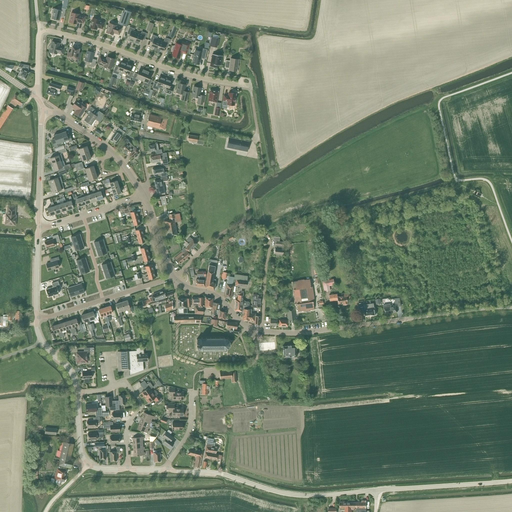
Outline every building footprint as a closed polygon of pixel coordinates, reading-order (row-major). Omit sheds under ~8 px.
[(54,9),(52,9),(51,13),(53,14),(51,18),(53,19),(53,20),(57,21),(57,20),(59,20),(60,17),(63,18),(65,9),(62,8),(61,10),(54,9)] [(125,10),(120,24),(126,26),(131,12),(125,10)] [(69,22),(76,24),(77,22),(83,23),(85,16),(78,15),(78,14),(71,13),(69,22)] [(90,28),(97,30),(97,27),(102,29),(104,22),(99,21),(99,20),(93,18),(90,28)] [(106,33),(113,35),(113,33),(119,35),(121,28),(116,26),(116,25),(109,23),(106,33)] [(131,41),(130,42),(133,43),(137,33),(134,31),(135,29),(129,27),(127,33),(130,34),(128,40),(131,41)] [(145,39),(147,33),(141,32),(141,34),(137,33),(133,43),(136,44),(136,43),(139,45),(142,38),(145,39)] [(153,50),(156,51),(160,40),(156,39),(157,37),(152,35),(150,41),(153,42),(151,48),(153,49),(153,50)] [(212,37),(210,46),(217,48),(219,39),(212,37)] [(167,47),(170,41),(170,39),(165,38),(164,42),(160,40),(156,51),(159,52),(159,51),(162,52),(165,46),(167,47)] [(51,41),(52,41),(51,45),(50,45),(49,48),(50,49),(49,52),(49,51),(49,52),(57,54),(57,53),(63,54),(64,47),(58,46),(59,43),(51,41)] [(172,56),(180,58),(181,53),(186,54),(190,44),(182,41),(181,45),(176,43),(175,46),(174,45),(172,50),(173,51),(172,56)] [(79,49),(72,47),(71,53),(68,52),(67,56),(76,59),(75,62),(78,63),(81,53),(78,52),(79,49)] [(192,62),(199,64),(201,58),(205,59),(207,49),(201,48),(200,51),(195,50),(194,55),(193,54),(191,58),(192,58),(193,59),(192,62)] [(94,53),(87,51),(85,60),(85,61),(85,62),(86,63),(88,64),(89,63),(89,62),(91,62),(90,66),(94,67),(96,60),(92,59),(94,53)] [(210,67),(217,68),(217,65),(220,65),(222,56),(212,54),(210,67)] [(114,59),(107,57),(106,59),(100,57),(98,64),(104,66),(104,67),(111,69),(114,59)] [(229,70),(237,71),(239,60),(230,58),(230,61),(226,60),(225,68),(229,68),(229,70)] [(119,72),(122,73),(126,63),(124,62),(123,62),(120,61),(118,68),(115,67),(113,72),(118,74),(119,72)] [(126,63),(122,73),(126,75),(125,77),(130,79),(132,73),(130,72),(132,66),(129,65),(129,64),(126,63)] [(22,69),(18,76),(25,80),(29,72),(28,72),(29,66),(20,64),(18,67),(22,69)] [(138,79),(141,81),(146,70),(143,69),(143,70),(140,69),(137,75),(134,74),(132,79),(137,82),(138,79)] [(146,70),(141,81),(145,82),(144,85),(149,87),(151,81),(149,80),(151,74),(148,72),(149,72),(146,70)] [(158,87),(162,88),(166,78),(163,77),(163,78),(160,77),(157,83),(155,82),(153,88),(158,89),(158,87)] [(166,78),(162,88),(166,90),(165,92),(170,94),(172,88),(169,87),(171,81),(168,80),(169,79),(166,78)] [(78,81),(76,90),(81,91),(84,83),(78,81)] [(46,93),(55,96),(57,91),(59,91),(61,87),(50,83),(48,88),(48,87),(46,93)] [(185,85),(178,83),(176,92),(182,94),(180,100),(186,101),(189,92),(184,91),(185,85)] [(73,96),(75,89),(67,87),(66,91),(71,92),(70,95),(73,96)] [(201,88),(194,87),(192,97),(198,98),(197,104),(203,105),(204,96),(199,95),(201,88)] [(218,91),(210,90),(208,101),(216,103),(218,91)] [(229,93),(228,96),(224,95),(222,105),(227,106),(227,104),(230,105),(231,106),(233,106),(234,105),(235,104),(235,102),(236,94),(229,93)] [(22,107),(25,101),(15,95),(10,102),(16,106),(17,104),(22,107)] [(82,102),(81,104),(76,100),(72,107),(76,110),(74,113),(80,117),(89,104),(86,102),(85,104),(82,102)] [(0,129),(13,109),(8,106),(0,117),(0,129)] [(99,111),(98,112),(90,106),(86,113),(88,115),(84,120),(91,125),(95,119),(99,122),(104,115),(99,111)] [(141,122),(143,113),(132,111),(130,120),(141,122)] [(167,119),(149,115),(146,125),(159,129),(159,128),(164,130),(167,119)] [(116,132),(114,134),(110,140),(116,144),(122,136),(125,132),(119,128),(116,132)] [(65,143),(69,142),(72,141),(70,134),(67,135),(66,131),(59,133),(62,142),(65,141),(65,143)] [(57,146),(57,145),(60,144),(60,143),(62,142),(59,133),(53,135),(54,139),(51,140),(54,147),(57,146)] [(203,145),(204,141),(197,140),(198,136),(188,135),(187,141),(196,142),(196,144),(203,145)] [(229,137),(227,148),(247,152),(249,142),(229,137)] [(137,149),(137,148),(137,147),(136,148),(128,141),(129,140),(128,139),(127,140),(126,139),(123,142),(121,144),(123,146),(121,148),(124,150),(124,151),(125,153),(126,152),(129,155),(132,158),(134,156),(135,157),(138,155),(136,154),(138,152),(137,149)] [(159,150),(157,144),(148,146),(149,152),(156,151),(157,154),(162,154),(161,150),(159,150)] [(80,155),(89,152),(87,146),(78,149),(80,155)] [(60,154),(66,152),(65,149),(58,151),(59,154),(58,155),(50,158),(52,164),(60,161),(63,161),(60,154)] [(91,158),(89,152),(80,155),(82,161),(91,158)] [(163,155),(160,156),(150,157),(151,163),(162,161),(163,164),(168,163),(167,158),(164,159),(163,155)] [(62,167),(60,161),(52,164),(54,170),(57,169),(58,172),(66,170),(71,168),(69,164),(63,166),(64,167),(62,167)] [(87,175),(95,172),(93,166),(85,169),(87,175)] [(167,172),(164,172),(163,170),(164,170),(163,167),(152,169),(153,175),(160,174),(160,177),(167,176),(167,172)] [(87,175),(89,181),(97,178),(95,172),(87,175)] [(160,178),(160,179),(154,180),(157,194),(165,193),(163,182),(167,181),(167,177),(160,178)] [(49,180),(51,186),(59,184),(57,178),(49,180)] [(111,189),(119,187),(117,181),(110,183),(109,182),(105,184),(106,186),(110,185),(111,188),(111,189)] [(61,190),(61,189),(64,189),(62,183),(59,184),(51,186),(53,193),(61,190)] [(103,199),(103,198),(106,197),(104,191),(103,186),(100,187),(98,187),(99,192),(95,193),(94,193),(97,200),(103,199)] [(121,193),(119,187),(111,189),(111,188),(107,190),(108,192),(112,190),(113,195),(121,193)] [(89,195),(91,202),(97,200),(94,193),(95,193),(94,189),(92,189),(93,193),(89,195)] [(85,204),(91,202),(89,195),(88,190),(86,191),(87,195),(84,197),(83,197),(85,204)] [(79,206),(85,204),(83,197),(84,197),(82,192),(80,193),(81,195),(73,198),(75,204),(78,203),(79,206)] [(159,206),(167,205),(165,196),(157,198),(159,206)] [(60,204),(62,212),(68,210),(66,202),(64,198),(62,199),(64,203),(60,204)] [(54,206),(56,214),(62,212),(60,204),(58,200),(56,201),(58,205),(54,206)] [(49,216),(56,214),(54,206),(53,202),(50,203),(52,207),(47,208),(49,216)] [(15,215),(16,207),(8,207),(7,215),(6,215),(5,225),(15,226),(16,215),(15,215)] [(130,212),(132,219),(139,217),(137,211),(130,212)] [(174,222),(181,221),(179,213),(174,214),(168,215),(169,220),(164,221),(168,237),(177,235),(174,222)] [(132,219),(133,222),(131,223),(131,226),(134,225),(134,226),(140,224),(139,217),(132,219)] [(144,235),(142,229),(135,230),(137,237),(144,235)] [(193,248),(197,244),(197,243),(195,241),(191,238),(194,235),(191,232),(185,238),(188,241),(190,242),(189,244),(193,248)] [(80,234),(71,237),(73,244),(82,241),(80,234)] [(122,241),(119,234),(113,236),(115,243),(122,241)] [(54,243),(60,241),(58,235),(52,236),(53,239),(44,242),(46,248),(55,245),(54,243)] [(139,244),(145,242),(144,235),(137,237),(139,244)] [(103,239),(94,242),(96,249),(105,246),(103,239)] [(82,241),(73,244),(75,251),(84,248),(82,241)] [(282,255),(284,242),(276,241),(275,248),(274,254),(282,255)] [(187,251),(189,253),(193,248),(189,244),(188,243),(185,247),(186,247),(185,249),(184,248),(182,251),(183,252),(184,253),(187,251)] [(105,246),(96,249),(98,256),(107,253),(105,246)] [(149,253),(147,247),(140,248),(142,255),(149,253)] [(186,259),(190,254),(187,251),(184,253),(183,252),(180,254),(185,260),(186,259)] [(144,262),(150,260),(149,253),(142,255),(144,262)] [(185,260),(180,254),(174,259),(175,260),(179,265),(185,260)] [(58,257),(51,259),(52,262),(46,264),(48,271),(59,268),(57,263),(60,262),(58,257)] [(85,258),(76,260),(78,267),(87,264),(85,258)] [(110,262),(101,265),(104,272),(113,269),(110,262)] [(87,264),(78,267),(81,274),(90,271),(87,264)] [(145,267),(143,268),(143,270),(146,269),(147,273),(154,271),(152,265),(145,267)] [(208,265),(206,281),(205,287),(214,291),(215,284),(215,279),(212,279),(214,266),(208,265)] [(113,269),(104,272),(106,279),(115,276),(113,269)] [(146,280),(149,280),(156,278),(154,271),(147,273),(148,276),(145,277),(146,280)] [(205,280),(205,276),(205,271),(197,272),(197,276),(199,276),(199,280),(196,280),(196,286),(205,287),(206,281),(205,280)] [(234,277),(234,279),(233,283),(235,283),(235,286),(246,287),(247,281),(247,276),(234,274),(234,277)] [(232,285),(234,277),(229,276),(227,284),(224,297),(231,299),(234,286),(232,285)] [(308,310),(314,309),(313,301),(312,297),(313,296),(313,292),(312,292),(311,292),(311,287),(310,279),(304,280),(301,280),(302,288),(299,289),(300,296),(294,297),(295,304),(297,304),(298,312),(303,311),(308,311),(308,310)] [(334,285),(333,279),(322,281),(324,292),(330,291),(329,286),(334,285)] [(53,287),(46,289),(48,297),(59,293),(57,289),(60,288),(58,281),(52,283),(53,287)] [(81,283),(75,286),(77,295),(84,292),(81,283)] [(75,286),(68,288),(71,297),(77,295),(75,286)] [(155,299),(155,301),(165,297),(165,296),(174,294),(173,291),(167,293),(167,291),(165,292),(164,290),(153,294),(154,299),(155,299)] [(242,306),(243,306),(249,306),(249,303),(248,302),(245,301),(243,301),(243,293),(239,293),(238,295),(237,300),(235,299),(234,311),(240,311),(240,314),(242,314),(242,306)] [(260,295),(261,293),(255,293),(255,294),(255,295),(253,295),(252,306),(260,307),(261,295),(260,295)] [(346,298),(350,298),(349,293),(341,294),(341,296),(337,297),(337,294),(329,295),(330,301),(337,300),(338,304),(342,303),(343,304),(347,304),(346,298)] [(155,301),(153,301),(151,297),(148,298),(149,299),(142,302),(143,305),(149,303),(150,305),(158,303),(159,304),(166,302),(165,298),(155,301)] [(183,309),(183,313),(187,313),(186,298),(177,299),(178,309),(183,309)] [(202,307),(203,298),(192,298),(192,304),(193,304),(193,305),(198,305),(198,306),(202,307)] [(212,308),(213,299),(205,298),(205,307),(212,308)] [(121,302),(124,310),(127,309),(128,313),(131,312),(130,309),(130,308),(127,300),(121,302)] [(118,312),(119,316),(120,317),(122,316),(121,311),(124,310),(121,302),(115,304),(118,312)] [(375,315),(374,308),(373,303),(364,305),(365,315),(371,314),(372,316),(375,315)] [(383,305),(384,308),(384,314),(397,312),(396,305),(391,306),(391,304),(383,305)] [(111,320),(110,316),(109,314),(112,313),(110,306),(104,308),(106,315),(107,317),(109,321),(108,321),(110,325),(113,332),(118,330),(115,324),(114,324),(112,320),(111,320)] [(249,306),(243,306),(243,312),(243,315),(243,320),(254,321),(254,324),(260,325),(260,316),(255,316),(255,314),(251,313),(251,309),(251,307),(249,306)] [(101,317),(106,315),(104,308),(98,310),(101,317)] [(289,320),(296,319),(294,308),(286,309),(288,320),(279,320),(279,326),(288,326),(288,323),(289,323),(289,320)] [(15,313),(15,315),(14,315),(14,313),(11,313),(8,313),(8,321),(14,321),(14,318),(15,318),(15,320),(16,320),(16,322),(22,322),(22,311),(16,311),(16,313),(15,313)] [(89,320),(95,318),(93,311),(87,313),(89,320)] [(225,319),(226,313),(219,311),(218,318),(225,319)] [(83,322),(87,321),(88,325),(90,331),(92,330),(90,324),(89,320),(87,313),(81,315),(83,322)] [(70,320),(74,333),(76,332),(75,329),(74,329),(74,327),(78,326),(76,318),(70,320)] [(71,334),(74,333),(70,320),(64,322),(66,330),(70,328),(71,330),(70,330),(71,334)] [(62,331),(66,330),(64,322),(58,324),(62,337),(64,336),(63,332),(62,333),(62,331)] [(240,330),(237,329),(237,323),(227,322),(226,328),(230,328),(229,332),(239,334),(240,330)] [(59,337),(62,337),(58,324),(52,326),(54,334),(58,332),(59,334),(58,334),(59,337)] [(131,340),(131,338),(129,334),(123,336),(125,342),(131,340)] [(228,339),(227,339),(227,340),(224,339),(224,338),(223,339),(220,339),(220,338),(219,338),(219,339),(215,339),(215,338),(215,339),(211,339),(211,338),(210,338),(210,339),(207,339),(207,338),(206,338),(206,339),(202,339),(202,338),(201,338),(201,339),(196,339),(196,342),(196,344),(196,347),(196,350),(201,350),(201,351),(202,351),(202,350),(206,350),(206,351),(207,351),(207,350),(210,350),(210,351),(211,351),(211,350),(215,350),(215,351),(215,350),(219,350),(219,351),(220,351),(220,350),(223,350),(223,351),(224,351),(224,350),(227,349),(227,350),(228,349),(227,349),(229,347),(230,347),(230,346),(229,346),(229,344),(229,343),(230,342),(229,342),(227,340),(228,339)] [(267,343),(267,351),(275,350),(275,342),(267,343)] [(259,351),(267,351),(267,343),(259,343),(259,351)] [(283,357),(297,356),(296,345),(291,346),(291,345),(287,346),(282,346),(283,357)] [(147,353),(144,354),(143,347),(136,348),(136,350),(128,351),(117,351),(119,371),(130,371),(130,375),(137,372),(137,371),(141,371),(144,370),(143,361),(148,361),(147,353)] [(76,357),(76,363),(83,363),(87,362),(87,352),(76,353),(77,357),(76,357)] [(236,382),(235,371),(231,371),(231,370),(219,372),(220,380),(231,378),(232,383),(236,382)] [(210,391),(210,384),(208,384),(205,383),(205,381),(200,381),(200,383),(202,384),(201,394),(208,394),(208,390),(210,391)] [(150,382),(144,386),(147,389),(141,393),(145,398),(153,392),(150,389),(153,387),(150,382)] [(184,391),(175,391),(175,388),(169,388),(168,395),(171,395),(171,400),(180,401),(180,400),(183,400),(184,391)] [(161,398),(159,395),(155,390),(153,392),(145,398),(148,402),(153,399),(155,401),(161,398)] [(119,405),(126,404),(125,395),(118,396),(119,402),(115,403),(116,410),(119,410),(119,405)] [(96,417),(102,416),(101,408),(96,408),(96,404),(85,404),(86,412),(95,412),(96,417)] [(168,405),(168,410),(173,410),(173,415),(183,416),(183,408),(174,408),(174,405),(168,405)] [(142,417),(151,421),(152,419),(153,419),(154,416),(144,412),(142,417)] [(100,423),(99,420),(102,420),(102,417),(93,418),(94,421),(87,421),(87,428),(96,427),(96,423),(100,423)] [(148,428),(149,428),(150,426),(149,425),(151,421),(142,417),(139,424),(148,428)] [(110,428),(110,432),(119,432),(119,425),(113,425),(113,422),(103,423),(103,426),(104,426),(104,428),(110,428)] [(147,430),(148,428),(139,424),(137,429),(147,433),(148,431),(147,430)] [(165,439),(162,443),(170,448),(174,443),(171,441),(174,437),(166,432),(162,437),(165,439)] [(115,443),(119,443),(119,436),(110,437),(110,446),(115,446),(115,443)] [(207,438),(207,441),(205,452),(216,453),(217,448),(214,448),(215,443),(212,443),(213,439),(207,438)] [(55,479),(55,480),(51,479),(51,482),(61,484),(61,481),(65,481),(66,477),(64,476),(66,471),(66,467),(70,468),(72,460),(70,459),(74,444),(63,442),(61,453),(57,452),(56,457),(60,458),(58,465),(57,469),(55,479)] [(99,447),(99,450),(99,459),(106,459),(105,450),(103,450),(103,446),(104,446),(104,442),(95,443),(95,447),(99,447)] [(190,444),(187,454),(196,456),(194,468),(199,468),(201,458),(203,452),(192,449),(193,445),(190,444)] [(110,461),(117,461),(116,453),(120,453),(119,447),(116,447),(116,452),(110,452),(110,461)] [(366,511),(366,508),(366,501),(362,501),(362,502),(356,502),(356,510),(356,511),(358,511),(366,511)] [(356,502),(340,502),(340,508),(345,508),(345,511),(350,511),(351,510),(356,510),(356,502)]
